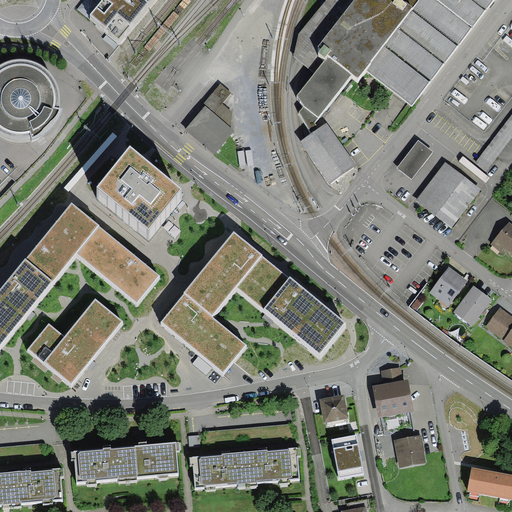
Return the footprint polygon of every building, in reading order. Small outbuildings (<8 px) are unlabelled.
[(107,0),(90,22),(119,45),(156,0),(107,0)] [(326,61),(351,80),(357,84),(366,72),(411,107),(493,0),(358,0),(317,54),(326,61)] [(18,64),(35,65),(35,57),(18,56),(18,64)] [(351,80),(326,61),(296,100),(303,109),(298,115),(311,137),(324,129),(318,118),(351,80)] [(40,136),(49,129),(54,119),(56,108),(54,96),(49,86),(41,79),(31,74),(19,73),(8,75),(0,80),(0,133),(7,138),(18,141),(30,141),(40,136)] [(221,84),(204,103),(231,128),(232,111),(222,104),(232,93),(221,84)] [(231,132),(205,112),(192,128),(217,149),(231,132)] [(511,114),(476,164),(487,173),(511,139),(511,114)] [(352,170),(324,129),(311,137),(301,144),(330,186),(352,170)] [(113,133),(65,187),(68,190),(116,136),(113,133)] [(424,147),(418,142),(397,169),(403,174),(412,181),(433,154),(424,147)] [(184,201),(129,156),(95,198),(150,243),(184,201)] [(444,168),(417,203),(451,229),(478,193),(444,168)] [(164,278),(72,204),(0,291),(0,354),(5,349),(69,270),(78,260),(139,309),(164,278)] [(511,221),(511,222),(495,242),(503,249),(511,252),(511,221)] [(350,328),(234,232),(157,325),(223,379),(249,348),(215,320),(239,292),(323,361),(350,328)] [(445,278),(428,303),(446,316),(463,291),(445,278)] [(127,324),(96,299),(65,337),(50,324),(27,351),(73,389),(127,324)] [(474,304),(464,319),(474,325),(485,311),(474,304)] [(511,312),(504,307),(489,327),(511,343),(511,312)] [(382,366),(385,383),(372,385),(379,412),(413,403),(408,378),(402,380),(398,362),(382,366)] [(344,396),(320,401),(324,425),(348,421),(344,396)] [(408,427),(395,428),(401,460),(424,457),(420,433),(409,435),(408,427)] [(475,429),(459,432),(466,471),(481,468),(475,429)] [(201,435),(188,436),(189,448),(202,447),(201,435)] [(356,435),(330,440),(338,479),(363,474),(356,435)] [(102,452),(72,454),(72,462),(75,462),(77,484),(86,484),(87,487),(96,486),(95,482),(118,480),(119,484),(137,482),(137,479),(159,477),(159,481),(169,480),(169,476),(179,476),(177,455),(181,454),(180,444),(135,447),(135,449),(112,451),(112,449),(102,450),(102,452)] [(203,459),(190,460),(190,468),(194,468),(196,490),(206,489),(206,493),(216,492),(216,487),(239,485),(239,489),(257,487),(257,484),(280,482),(280,485),(289,485),(288,480),(299,480),(297,458),(300,458),(300,450),(221,455),(221,457),(203,459)] [(64,468),(0,473),(0,507),(67,502),(64,468)] [(511,491),(511,478),(472,472),(468,493),(511,500),(511,491)] [(354,506),(343,506),(343,511),(369,511),(367,495),(354,496),(354,506)]
